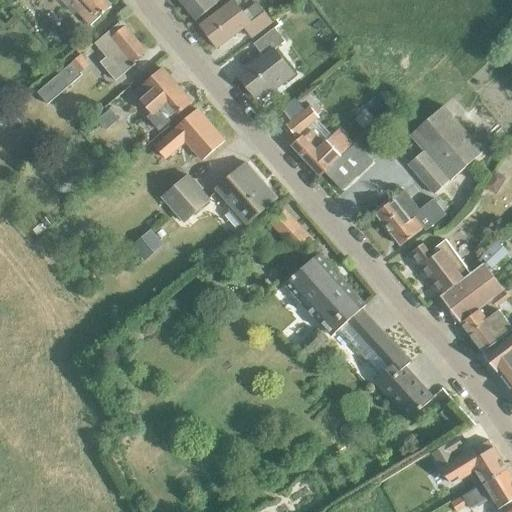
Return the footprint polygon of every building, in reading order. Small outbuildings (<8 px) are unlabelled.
[(25,0),(27,1),(28,0),(59,0),(60,0),(59,0),(65,0),(89,26),(110,8),(102,0),(25,0)] [(215,4),(212,0),(177,0),(194,21),(215,4)] [(251,38),(272,23),(256,2),(242,13),(232,0),(199,25),(216,49),(244,28),(251,38)] [(302,6),(285,19),(291,26),(308,12),(302,6)] [(130,62),(144,51),(120,22),(93,43),(104,57),(98,62),(113,81),(133,65),(130,62)] [(273,50),(284,42),(273,29),(253,44),(262,57),(237,76),(255,98),(267,88),(271,92),(293,75),(273,50)] [(88,38),(74,51),(78,56),(79,55),(92,43),(88,38)] [(36,92),(46,105),(80,75),(78,72),(87,65),(79,55),(78,56),(36,92)] [(159,130),(190,102),(160,69),(133,94),(151,114),(147,118),(159,130)] [(384,90),(368,105),(380,117),(396,103),(384,90)] [(294,137),(317,118),(309,107),(286,126),(294,137)] [(434,195),(483,153),(443,107),(409,136),(422,152),(408,164),(434,195)] [(108,110),(97,120),(105,130),(117,120),(108,110)] [(18,111),(8,119),(16,129),(27,121),(18,111)] [(197,112),(156,146),(165,157),(185,141),(199,158),(220,139),(197,112)] [(337,130),(325,142),(324,141),(314,152),(309,145),(316,138),(310,132),(303,138),(301,137),(290,146),(318,177),(351,145),(337,130)] [(343,191),(373,163),(355,144),(325,172),(343,191)] [(276,199),(245,163),(215,189),(228,204),(230,215),(241,227),(255,214),(256,216),(276,199)] [(495,171),(485,187),(496,194),(506,178),(495,171)] [(198,188),(188,176),(162,198),(173,210),(198,188)] [(209,200),(198,188),(173,210),(183,222),(209,200)] [(5,190),(0,194),(0,204),(0,205),(10,196),(5,190)] [(400,246),(424,228),(416,218),(421,214),(404,191),(375,214),(400,246)] [(279,205),(265,219),(302,258),(316,244),(279,205)] [(48,214),(41,220),(47,228),(54,222),(48,214)] [(38,224),(32,230),(36,235),(43,230),(38,224)] [(149,231),(130,247),(142,262),(161,245),(149,231)] [(439,297),(440,297),(458,283),(457,281),(467,271),(445,240),(429,253),(422,244),(407,256),(439,297)] [(491,301),(504,291),(483,265),(486,263),(491,268),(507,252),(497,242),(467,271),(457,281),(458,283),(440,297),(460,324),(491,301)] [(409,419),(433,398),(404,367),(409,362),(361,309),(365,305),(318,254),(284,284),(331,336),(338,330),(379,375),(373,380),(409,419)] [(491,301),(460,324),(482,352),(511,330),(511,328),(496,308),(509,298),(504,291),(491,301)] [(304,360),(326,341),(315,329),(294,349),(304,360)] [(511,330),(482,353),(498,374),(498,373),(511,362),(511,330)] [(511,362),(498,373),(511,391),(511,362)] [(459,441),(447,448),(452,457),(464,449),(459,441)] [(488,442),(441,470),(449,482),(457,478),(460,483),(472,475),(479,487),(506,469),(488,442)] [(511,478),(506,469),(479,487),(451,504),(456,511),(467,505),(469,509),(490,496),(498,510),(505,505),(508,511),(511,509),(511,478)]
